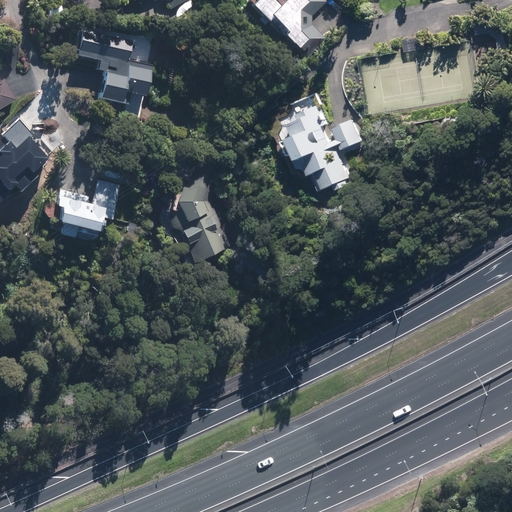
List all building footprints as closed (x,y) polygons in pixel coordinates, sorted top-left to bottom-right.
[(116,0),(119,4),(126,0),(161,0),(165,5),(168,11),(186,0),(116,0)] [(266,0),(253,0),(246,8),(263,24),(265,21),(280,35),(277,38),(286,47),(287,46),(292,51),(293,51),(303,60),(323,39),(309,26),(309,18),(322,3),(318,0),(281,0),(274,7),(266,0)] [(129,42),(78,32),(72,58),(94,63),(92,72),(100,74),(95,101),(126,107),(129,95),(141,98),(148,67),(124,62),(129,42)] [(421,37),(403,40),(406,54),(424,51),(421,37)] [(0,109),(14,101),(2,80),(0,81),(0,109)] [(326,126),(317,107),(295,117),(297,122),(286,127),(292,140),(286,143),(296,165),(301,162),(308,179),(312,177),(320,193),(333,187),(336,193),(349,186),(347,181),(350,179),(336,148),(340,147),(342,152),(364,142),(354,121),(332,130),(337,141),(331,144),(323,128),(326,126)] [(217,173),(178,159),(172,178),(177,180),(166,208),(161,207),(156,220),(162,236),(169,238),(180,267),(225,248),(208,202),(217,173)] [(108,220),(116,187),(96,182),(91,201),(58,192),(54,206),(57,207),(53,224),(92,233),(96,217),(108,220)]
